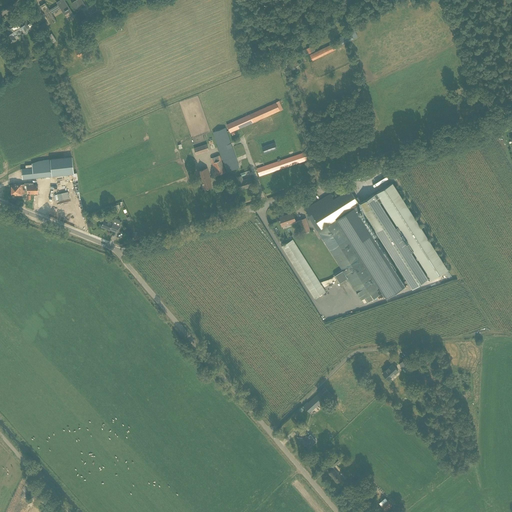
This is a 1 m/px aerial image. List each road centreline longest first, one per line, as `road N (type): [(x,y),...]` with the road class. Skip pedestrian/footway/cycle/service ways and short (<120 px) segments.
road 1 (unclassified): [(124,259),(138,244),(511,117)]
road 2 (unclassified): [(338,511),(124,259)]
road 3 (unclassified): [(124,259),(0,201)]
